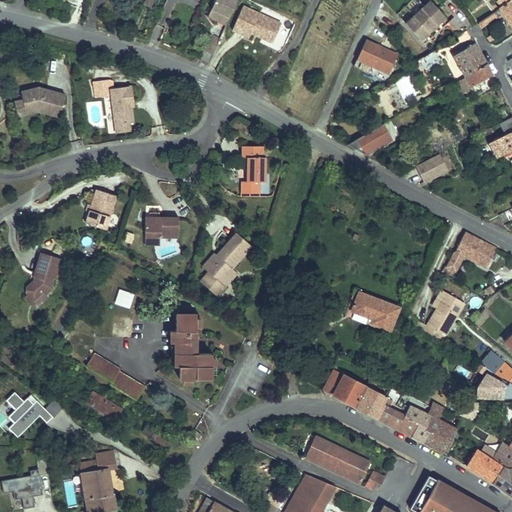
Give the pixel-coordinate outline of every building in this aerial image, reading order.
[(229,19),(237,1),(233,0),(216,0),(210,13),(228,21),(229,19)] [(246,5),(237,1),(229,19),(237,23),(246,5)] [(511,5),(509,1),(503,5),(500,7),(511,27),(511,5)] [(444,18),(428,2),(404,25),(420,42),(444,18)] [(494,11),(478,22),(480,26),(497,16),(494,11)] [(228,21),(210,13),(208,17),(226,25),(228,21)] [(209,36),(203,50),(213,54),(219,40),(209,36)] [(402,50),(370,37),(362,56),(393,69),(402,50)] [(239,53),(245,40),(239,38),(234,51),(239,53)] [(245,40),(239,53),(246,56),(251,43),(245,40)] [(484,62),(474,43),(452,55),(464,77),(480,67),(485,64),(484,62)] [(458,94),(491,74),(485,64),(480,67),(464,77),(462,78),(453,84),(458,94)] [(142,109),(141,94),(120,95),(118,95),(117,86),(101,87),(102,103),(118,102),(120,132),(136,131),(135,120),(139,120),(138,109),(142,109)] [(43,87),(23,92),(25,101),(29,116),(43,113),(63,118),(68,95),(43,87)] [(29,116),(25,101),(15,104),(19,119),(29,116)] [(503,135),(511,130),(511,116),(498,124),(503,135)] [(383,124),(355,140),(364,157),(392,141),(383,124)] [(504,153),(511,148),(511,130),(503,135),(487,143),(495,157),(504,153)] [(272,173),(272,157),(270,157),(270,144),(245,143),(245,155),(253,155),(252,181),(246,181),(246,193),(265,193),(265,192),(266,182),(272,182),(272,173)] [(495,157),(487,143),(483,145),(490,159),(495,157)] [(422,184),(448,171),(439,153),(413,166),(422,184)] [(266,182),(265,192),(274,193),(274,173),(272,173),(272,182),(266,182)] [(109,225),(120,190),(99,183),(88,218),(109,225)] [(511,208),(501,215),(505,223),(511,219),(511,208)] [(182,220),(147,219),(146,240),(166,241),(182,241),(182,220)] [(497,248),(464,230),(455,249),(447,264),(457,270),(465,255),(487,267),(497,248)] [(238,270),(258,249),(243,235),(232,246),(235,249),(234,254),(228,261),(223,256),(221,254),(215,261),(218,265),(210,273),(213,276),(204,286),(220,301),(230,291),(224,285),(238,270)] [(166,241),(146,240),(146,248),(166,249),(166,241)] [(235,249),(232,246),(223,256),(228,261),(234,254),(235,249)] [(56,257),(36,252),(31,271),(35,272),(33,280),(20,290),(19,297),(26,302),(30,298),(31,299),(47,284),(48,276),(51,276),(56,257)] [(210,273),(218,265),(215,261),(207,270),(210,273)] [(292,264),(285,288),(296,291),(303,267),(292,264)] [(447,264),(445,264),(443,268),(454,275),(457,270),(447,264)] [(238,270),(224,285),(230,291),(244,276),(238,270)] [(436,310),(446,292),(440,289),(430,306),(436,310)] [(118,290),(113,305),(129,310),(134,295),(118,290)] [(399,308),(359,292),(356,299),(350,297),(346,308),(369,317),(370,314),(373,315),(371,322),(391,330),(399,308)] [(436,310),(424,331),(439,340),(444,332),(447,334),(465,303),(446,292),(436,310)] [(26,302),(19,297),(14,304),(19,308),(26,302)] [(193,351),(191,309),(171,310),(172,351),(176,351),(177,378),(211,377),(210,350),(193,351)] [(116,362),(104,355),(95,369),(107,376),(106,380),(132,397),(141,382),(116,367),(116,362)] [(495,372),(511,382),(511,366),(505,362),(501,363),(495,372)] [(482,373),(486,367),(481,364),(478,369),(477,369),(482,373)] [(356,406),(366,387),(331,370),(322,389),(356,406)] [(386,398),(366,387),(356,406),(377,418),(385,401),(386,398)] [(117,407),(90,389),(84,398),(111,416),(117,407)] [(16,438),(39,416),(46,424),(63,407),(54,398),(44,408),(30,394),(23,402),(14,392),(3,403),(12,412),(7,417),(12,423),(6,428),(16,438)] [(460,414),(465,401),(462,400),(457,413),(460,414)] [(411,435),(417,422),(403,415),(387,407),(388,402),(385,401),(377,418),(411,435)] [(465,416),(471,401),(465,401),(460,414),(465,416)] [(455,428),(437,419),(442,407),(431,402),(430,406),(428,411),(427,415),(423,427),(428,429),(423,442),(446,454),(455,428)] [(423,427),(427,415),(409,406),(405,411),(403,415),(417,422),(411,435),(423,442),(428,429),(423,427)] [(128,414),(123,421),(164,447),(172,435),(146,417),(142,422),(128,414)] [(199,439),(202,432),(195,428),(192,435),(199,439)] [(315,437),(305,458),(360,483),(370,462),(315,437)] [(490,437),(488,440),(498,446),(500,443),(490,437)] [(511,452),(506,449),(507,447),(500,443),(498,446),(488,440),(480,453),(492,459),(504,467),(493,482),(511,494),(511,452)] [(92,459),(74,461),(84,506),(100,502),(101,509),(112,507),(104,466),(113,465),(109,447),(90,450),(92,459)] [(482,476),(492,459),(480,453),(476,450),(466,466),(482,476)] [(493,482),(504,467),(492,459),(482,476),(493,482)] [(304,473),(282,511),(288,511),(309,475),(304,473)] [(32,497),(41,496),(38,474),(1,479),(3,495),(10,494),(12,510),(33,507),(32,497)] [(412,511),(417,511),(425,500),(422,497),(425,491),(429,493),(438,478),(431,474),(410,511),(412,511)] [(320,511),(335,486),(309,475),(288,511),(320,511)] [(370,475),(365,486),(377,491),(383,481),(370,475)] [(496,511),(438,478),(429,493),(425,491),(422,497),(425,500),(417,511),(496,511)] [(231,511),(207,499),(199,511),(231,511)] [(100,502),(84,506),(85,511),(90,511),(101,509),(100,502)]
